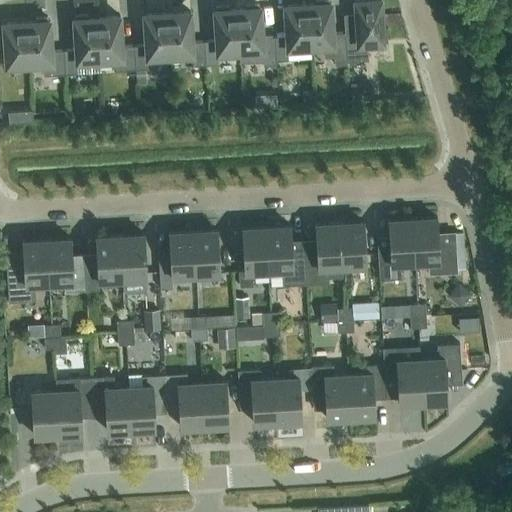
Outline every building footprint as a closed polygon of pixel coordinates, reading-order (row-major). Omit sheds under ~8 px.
[(334,64),(346,63),(344,31),(332,32),(330,2),(329,2),(328,0),(316,0),(316,2),(307,3),(310,45),(323,44),(324,56),(334,56),(334,64)] [(354,0),(356,30),(344,31),(346,63),(347,63),(346,60),(368,59),(367,41),(387,40),(386,24),(382,24),(380,0),(354,0)] [(237,8),(241,61),(262,60),(263,63),(276,63),(274,35),(262,36),(260,6),(258,6),(258,3),(246,4),(246,7),(237,8)] [(274,35),(276,63),(276,59),(288,58),(287,47),(310,45),(307,3),(284,5),(286,35),(274,35)] [(240,61),(241,61),(237,8),(228,8),(228,5),(216,6),(216,9),(214,9),(216,39),(204,40),(205,64),(218,63),(218,58),(239,56),(240,61)] [(190,10),(167,12),(170,59),(171,59),(170,54),(192,53),(193,65),(205,64),(204,40),(192,40),(190,10)] [(146,43),(134,44),(135,68),(147,67),(147,61),(170,59),(167,12),(144,13),(146,43)] [(75,48),(64,48),(65,72),(78,71),(77,59),(99,58),(97,16),(88,17),(88,13),(75,14),(75,18),(74,18),(75,48)] [(113,69),(135,68),(134,44),(122,45),(120,15),(97,16),(99,58),(112,57),(113,69)] [(35,20),(26,21),(29,62),(42,62),(43,74),(65,72),(64,48),(52,49),(49,19),(48,19),(47,16),(35,17),(35,20)] [(6,64),(29,62),(26,21),(3,22),(6,64)] [(371,81),(350,83),(351,101),(372,100),(371,81)] [(31,108),(8,110),(9,121),(32,120),(31,108)] [(437,216),(412,217),(415,260),(429,259),(430,271),(456,270),(454,242),(438,243),(437,216)] [(400,261),(415,260),(412,217),(388,219),(389,246),(377,246),(379,278),(401,277),(400,261)] [(339,222),(342,264),(366,263),(364,220),(339,222)] [(304,252),(306,282),(329,280),(328,265),(342,264),(339,222),(315,223),(316,251),(304,252)] [(268,269),(282,268),(283,283),(306,282),(304,252),(292,253),(291,224),(266,226),(268,269)] [(241,227),(244,269),(239,269),(240,284),(255,283),(254,269),(268,269),(266,226),(241,227)] [(193,230),(195,273),(220,271),(217,229),(193,230)] [(195,273),(193,230),(168,232),(170,258),(158,258),(160,286),(172,286),(171,274),(195,273)] [(144,233),(120,234),(122,277),(147,276),(144,233)] [(98,288),(98,278),(122,277),(120,234),(95,236),(97,264),(85,265),(86,289),(98,288)] [(71,237),(46,239),(49,281),(64,280),(64,290),(86,289),(85,265),(73,266),(71,237)] [(49,281),(46,239),(22,240),(24,268),(6,269),(8,301),(35,299),(34,282),(49,281)] [(249,316),(248,296),(234,297),(236,317),(249,316)] [(418,315),(417,302),(409,303),(409,315),(418,315)] [(418,315),(425,314),(425,302),(417,302),(418,315)] [(337,319),(345,319),(344,306),(336,307),(337,319)] [(345,319),(353,318),(352,306),(344,306),(345,319)] [(161,327),(159,308),(143,309),(145,328),(161,327)] [(270,311),(271,323),(279,322),(278,310),(270,311)] [(263,323),(271,323),(270,311),(262,311),(263,323)] [(418,315),(418,326),(426,326),(425,314),(418,315)] [(190,316),(190,327),(198,327),(198,315),(190,316)] [(206,315),(198,315),(198,327),(206,327),(206,315)] [(418,315),(409,315),(410,327),(418,326),(418,315)] [(132,318),(125,319),(125,331),(133,331),(132,318)] [(354,330),(353,318),(345,319),(346,330),(354,330)] [(125,331),(125,319),(116,320),(117,332),(125,331)] [(337,331),(346,330),(345,319),(337,319),(337,331)] [(43,321),(27,322),(28,334),(44,333),(43,324),(43,321)] [(59,322),(51,323),(52,335),(60,335),(59,322)] [(279,334),(279,322),(271,323),(272,335),(279,334)] [(44,333),(44,336),(52,335),(51,323),(43,324),(44,333)] [(272,335),(271,323),(263,323),(263,335),(272,335)] [(199,338),(198,327),(190,327),(191,339),(199,338)] [(207,338),(206,327),(198,327),(199,338),(207,338)] [(217,328),(218,347),(235,346),(234,327),(217,328)] [(126,343),(125,331),(117,332),(118,343),(126,343)] [(134,342),(133,331),(125,331),(126,343),(134,342)] [(52,335),(44,336),(45,347),(53,347),(52,335)] [(61,346),(60,335),(52,335),(53,347),(61,346)] [(434,357),(420,358),(423,400),(447,399),(446,370),(461,369),(459,342),(444,343),(434,357)] [(423,400),(420,358),(419,345),(383,347),(384,362),(385,387),(397,386),(398,402),(423,400)] [(312,388),(324,388),(326,417),(350,415),(348,373),(334,373),(333,362),(311,364),(312,388)] [(375,414),(373,387),(385,387),(384,362),(360,364),(360,372),(348,373),(350,415),(375,414)] [(253,421),(277,420),(275,377),(261,378),(260,368),(238,369),(239,393),(251,393),(253,421)] [(179,425),(204,424),(201,381),(187,382),(187,371),(164,373),(166,398),(178,397),(179,425)] [(128,385),(131,428),(155,426),(153,398),(166,398),(164,373),(142,374),(142,384),(128,385)] [(114,374),(91,375),(92,402),(105,401),(106,429),(131,428),(128,385),(114,386),(114,374)] [(68,376),(69,389),(55,389),(57,432),(82,431),(80,402),(92,402),(91,375),(68,376)] [(275,377),(277,420),(302,418),(299,376),(275,377)] [(226,380),(201,381),(204,424),(228,422),(226,380)] [(33,433),(57,432),(55,389),(31,391),(33,433)] [(159,443),(172,442),(171,426),(158,426),(159,443)] [(334,505),(334,511),(368,511),(368,503),(334,505)]
